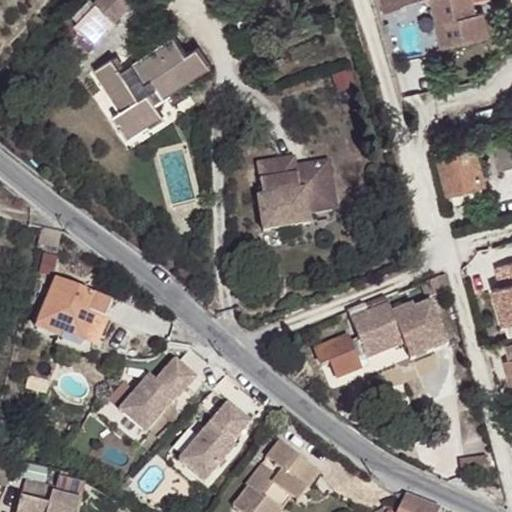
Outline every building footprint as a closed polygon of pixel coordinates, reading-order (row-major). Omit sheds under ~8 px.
[(136,2),(134,0),(99,0),(76,26),(96,45),(136,2)] [(381,0),(385,16),(403,11),(405,8),(424,3),(433,0),(438,26),(443,48),(489,37),(484,14),(476,16),(472,0),(381,0)] [(433,0),(424,3),(428,28),(438,26),(433,0)] [(472,0),(476,16),(484,14),(484,13),(495,10),(495,8),(492,0),(472,0)] [(210,68),(198,49),(186,56),(173,36),(132,64),(142,79),(132,87),(121,72),(111,58),(93,71),(119,112),(148,93),(155,105),(210,68)] [(142,79),(132,64),(121,72),(132,87),(142,79)] [(34,78),(24,86),(33,95),(42,87),(34,78)] [(163,117),(155,105),(148,93),(119,112),(111,117),(126,141),(163,117)] [(511,172),(511,136),(500,140),(508,174),(511,172)] [(477,150),(442,160),(452,193),(455,192),(484,185),(487,184),(477,150)] [(265,233),(311,224),(310,214),(337,208),(328,160),(309,164),(306,165),(305,166),(304,169),(304,171),(306,173),(297,175),(295,167),(293,158),(257,166),(264,198),(258,200),(265,233)] [(309,164),(295,167),(297,175),(306,173),(304,171),(304,169),(305,166),(306,165),(309,164)] [(487,194),(484,185),(455,192),(457,202),(487,194)] [(198,216),(201,226),(209,224),(206,215),(198,216)] [(511,324),(511,263),(496,269),(502,288),(494,291),(504,327),(511,324)] [(452,290),(448,276),(437,280),(442,295),(452,290)] [(58,279),(38,328),(61,338),(62,334),(84,343),(88,333),(105,340),(112,322),(106,319),(113,302),(58,279)] [(442,295),(437,280),(424,286),(429,299),(442,295)] [(392,314),(386,298),(349,313),(359,339),(367,359),(404,345),(392,314)] [(422,338),(429,355),(448,346),(431,303),(414,310),(412,306),(392,314),(404,345),(422,338)] [(367,359),(359,339),(350,343),(347,338),(315,349),(321,364),(331,361),(338,377),(360,369),(357,363),(367,359)] [(404,345),(411,362),(429,355),(422,338),(404,345)] [(120,412),(146,433),(176,398),(178,400),(197,378),(175,360),(157,381),(150,375),(120,412)] [(228,404),(180,461),(205,482),(235,446),(232,444),(250,423),(228,404)] [(162,442),(176,427),(172,423),(158,437),(162,442)] [(282,442),(269,461),(285,472),(310,491),(324,473),(282,442)] [(492,475),(490,457),(464,461),(467,478),(492,475)] [(285,472),(269,461),(249,485),(251,488),(266,497),(285,472)] [(362,471),(351,463),(346,469),(357,476),(362,471)] [(266,497),(251,488),(236,508),(241,511),(283,511),(285,510),(296,498),(301,503),(310,491),(285,472),(266,497)] [(17,511),(79,511),(82,501),(56,494),(57,490),(25,482),(24,487),(17,511)] [(438,511),(440,510),(405,495),(397,511),(438,511)] [(296,498),(285,510),(287,511),(293,511),(301,503),(296,498)]
